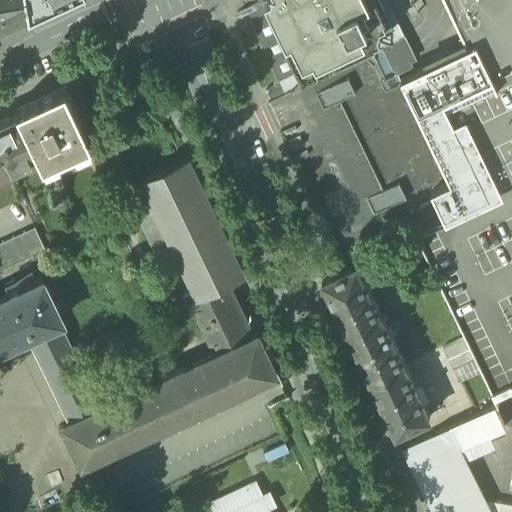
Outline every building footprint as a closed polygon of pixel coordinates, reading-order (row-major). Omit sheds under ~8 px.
[(0,0),(0,29),(31,15),(27,0),(0,0)] [(27,0),(31,15),(61,0),(27,0)] [(304,79),(302,73),(297,76),(260,0),(248,0),(251,7),(245,10),(237,14),(239,37),(240,37),(258,83),(269,105),(268,105),(278,124),(281,131),(282,131),(341,253),(408,221),(415,237),(445,223),(444,221),(430,194),(447,186),(393,74),(411,65),(396,34),(304,79)] [(260,0),(297,76),(302,73),(266,0),(260,0)] [(266,0),(302,73),(340,55),(338,51),(340,50),(339,48),(341,48),(340,46),(349,41),(350,43),(352,42),(352,44),(354,43),(356,47),(394,28),(380,0),(266,0)] [(396,34),(411,65),(417,62),(386,0),(380,0),(394,28),(396,34)] [(511,0),(464,0),(456,25),(464,43),(467,49),(476,44),(498,89),(496,90),(495,88),(448,111),(489,198),(444,221),(445,223),(415,237),(434,274),(440,288),(465,338),(470,349),(475,360),(481,372),(492,394),(511,385),(511,387),(511,0)] [(340,55),(302,73),(304,79),(396,34),(394,28),(356,47),(354,43),(352,44),(352,42),(350,43),(349,41),(340,46),(341,48),(339,48),(340,50),(338,51),(340,55)] [(467,49),(464,43),(422,63),(425,69),(467,49)] [(430,194),(444,221),(489,198),(448,111),(495,88),(496,90),(498,89),(476,44),(467,49),(425,69),(401,80),(450,184),(447,186),(430,194)] [(63,92),(20,113),(38,152),(44,164),(87,143),(63,92)] [(28,157),(38,152),(20,113),(0,122),(0,155),(6,167),(8,172),(30,162),(28,157)] [(125,189),(181,305),(190,300),(217,287),(229,281),(244,274),(188,157),(142,179),(142,181),(125,189)] [(0,245),(0,272),(45,251),(35,229),(0,245)] [(356,265),(369,291),(381,285),(369,259),(356,265)] [(322,282),(347,333),(381,317),(369,291),(356,265),(322,282)] [(412,284),(419,298),(440,288),(434,274),(412,284)] [(0,350),(28,337),(58,322),(63,320),(43,279),(0,299),(0,350)] [(254,333),(229,281),(217,287),(235,325),(242,339),(254,333)] [(190,300),(208,338),(235,325),(217,287),(190,300)] [(347,333),(370,382),(405,366),(381,317),(347,333)] [(97,401),(58,322),(28,337),(34,348),(34,347),(45,342),(65,384),(78,410),(97,401)] [(242,339),(235,325),(208,338),(215,352),(242,339)] [(254,333),(242,339),(215,352),(190,364),(190,363),(156,379),(156,380),(100,407),(81,416),(70,422),(63,425),(83,465),(85,465),(277,372),(258,331),(254,333)] [(443,349),(448,360),(470,349),(465,338),(443,349)] [(55,389),(65,384),(45,342),(34,347),(55,389)] [(475,360),(470,349),(448,360),(454,371),(475,360)] [(481,372),(475,360),(454,371),(459,383),(481,372)] [(430,418),(405,366),(370,382),(395,435),(430,418)] [(54,389),(70,422),(81,416),(78,410),(65,384),(55,389),(54,389)] [(492,394),(494,400),(511,391),(511,387),(511,385),(492,394)] [(100,407),(97,401),(78,410),(81,416),(100,407)] [(402,448),(432,511),(489,511),(484,500),(465,462),(459,449),(490,435),(505,428),(495,406),(402,448)] [(459,449),(465,462),(496,449),(490,435),(459,449)] [(213,503),(216,511),(270,511),(256,482),(213,503)] [(511,511),(511,505),(484,500),(489,511),(511,511)]
